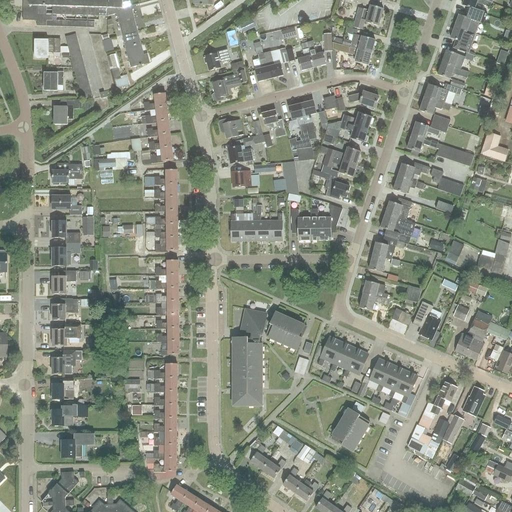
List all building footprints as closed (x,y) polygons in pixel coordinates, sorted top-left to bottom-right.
[(23,0),(23,21),(36,21),(36,26),(51,27),(51,15),(51,0),(23,0)] [(51,0),(51,15),(76,16),(75,0),(51,0)] [(75,0),(76,16),(100,16),(100,0),(75,0)] [(107,17),(107,16),(108,9),(114,9),(123,9),(131,6),(129,0),(126,0),(100,0),(100,16),(107,17)] [(480,0),(464,0),(462,6),(468,8),(466,13),(474,16),(476,13),(480,14),(479,18),(485,20),(487,14),(477,10),(474,9),(476,4),(482,6),(490,8),(491,4),(480,0)] [(108,9),(107,16),(116,14),(118,23),(134,19),(131,6),(123,9),(114,9),(108,9)] [(383,10),(370,6),(369,11),(358,8),(353,28),(362,30),(364,21),(366,21),(365,23),(379,27),(383,10)] [(480,14),(476,13),(474,16),(466,13),(464,18),(459,16),(454,27),(455,27),(475,34),(479,22),(478,22),(479,18),(480,14)] [(137,31),(134,19),(118,23),(121,35),(137,31)] [(285,31),(287,38),(300,35),(298,27),(285,31)] [(455,27),(451,39),(456,41),(453,48),(466,53),(469,54),(469,52),(475,34),(455,27)] [(125,48),(141,44),(137,31),(121,35),(125,48)] [(324,52),(332,52),(331,34),(323,35),(324,52)] [(343,40),(342,46),(371,53),(375,41),(354,35),(352,42),(343,40)] [(333,43),(342,46),(343,40),(332,37),(333,43)] [(103,43),(104,48),(106,52),(113,50),(110,39),(103,41),(103,43)] [(54,40),(54,43),(48,43),(48,41),(35,41),(35,58),(48,58),(48,53),(60,53),(60,40),(54,40)] [(256,55),(263,53),(260,42),(253,44),(256,55)] [(323,54),(316,56),(313,42),(307,43),(313,68),(326,65),(323,54)] [(300,71),(313,68),(307,43),(300,45),(304,59),(298,61),(300,71)] [(146,61),(141,44),(125,48),(130,66),(130,68),(144,64),(144,65),(147,65),(146,61)] [(342,46),(340,52),(348,54),(356,56),(354,63),(368,67),(371,53),(342,46)] [(282,64),(289,62),(286,51),(285,49),(279,51),(282,64)] [(286,51),(289,62),(295,61),(292,49),(286,51)] [(219,64),(230,62),(227,50),(217,53),(205,57),(205,59),(206,64),(207,64),(209,72),(220,69),(219,64)] [(471,62),(473,57),(466,54),(465,58),(446,51),(442,63),(461,69),(464,60),(471,62)] [(106,53),(95,56),(96,61),(107,58),(107,56),(106,53)] [(280,65),(274,66),(270,53),(264,54),(270,79),(283,76),(280,65)] [(107,56),(107,58),(108,64),(110,69),(110,70),(118,68),(114,54),(107,56)] [(270,79),(264,54),(258,56),(261,70),(255,71),(258,83),(270,79)] [(230,65),(232,71),(244,68),(242,62),(230,65)] [(437,76),(449,80),(451,74),(459,77),(459,76),(466,79),(468,73),(460,70),(461,69),(442,63),(437,76)] [(110,70),(111,74),(113,79),(113,80),(121,78),(118,68),(110,70)] [(223,79),(223,81),(212,84),(214,94),(213,95),(212,96),(213,102),(215,103),(224,101),(225,99),(225,97),(228,96),(226,86),(232,84),(233,86),(240,84),(241,84),(247,83),(244,71),(243,71),(238,72),(238,75),(234,76),(223,79)] [(63,87),(63,75),(59,75),(59,74),(45,74),(44,91),(58,91),(58,87),(63,87)] [(114,84),(115,89),(129,85),(127,77),(121,78),(113,80),(114,84)] [(464,84),(452,80),(450,86),(461,90),(462,90),(464,84)] [(489,82),(484,96),(493,99),(498,86),(489,82)] [(428,85),(424,98),(436,102),(437,101),(443,103),(444,103),(446,97),(448,92),(459,96),(461,90),(450,86),(445,84),(443,90),(441,89),(440,89),(428,85)] [(349,104),(360,101),(359,104),(375,109),(379,98),(363,93),(348,97),(349,104)] [(156,109),(166,107),(165,94),(154,95),(155,104),(149,105),(149,103),(142,103),(143,112),(156,110),(156,109)] [(329,97),(332,109),(337,108),(335,100),(334,96),(329,97)] [(332,109),(329,97),(323,99),(325,106),(323,106),(324,111),(332,109)] [(337,108),(338,112),(345,111),(342,98),(335,100),(337,108)] [(443,103),(437,101),(436,102),(424,98),(420,112),(432,116),(434,108),(441,111),(442,109),(449,111),(451,105),(444,103),(443,103)] [(143,112),(142,103),(142,99),(130,107),(131,113),(143,112)] [(68,108),(60,108),(54,108),(54,126),(68,126),(68,120),(73,120),(73,110),(82,110),(82,101),(69,101),(68,108)] [(315,132),(311,116),(316,114),(313,102),(302,104),(309,133),(315,132)] [(309,133),(302,104),(288,108),(292,121),(298,119),(302,138),(302,140),(303,145),(298,146),(296,141),(289,143),(294,162),(299,162),(296,150),(298,150),(301,150),(307,149),(312,148),(313,148),(309,133)] [(168,121),(166,107),(156,109),(156,110),(157,118),(151,118),(151,116),(145,117),(146,125),(158,124),(157,122),(168,121)] [(276,111),(262,115),(265,126),(273,124),(274,129),(282,127),(281,121),(278,122),(276,111)] [(321,125),(322,125),(327,124),(324,112),(318,113),(321,125)] [(343,116),(341,122),(342,122),(368,130),(372,118),(359,114),(356,120),(343,116)] [(435,116),(432,122),(448,127),(450,121),(435,116)] [(238,137),(237,132),(242,131),(239,120),(229,122),(229,121),(227,120),(220,122),(219,124),(221,132),(223,133),(224,133),(226,140),(238,137)] [(169,134),(168,121),(157,122),(158,124),(158,131),(153,132),(152,129),(147,130),(148,138),(159,137),(159,135),(169,134)] [(252,123),(256,137),(262,135),(259,122),(252,123)] [(341,131),(342,129),(352,133),(350,139),(363,143),(368,130),(342,122),(341,122),(337,123),(335,130),(341,131)] [(416,123),(412,135),(424,139),(426,132),(438,136),(439,132),(446,134),(448,127),(432,122),(430,129),(428,128),(428,127),(416,123)] [(333,129),(327,127),(324,135),(330,137),(333,129)] [(487,133),(480,155),(504,163),(508,150),(498,147),(501,137),(487,133)] [(171,148),(169,134),(159,135),(159,137),(160,144),(154,145),(154,142),(148,143),(149,152),(161,150),(161,149),(171,148)] [(263,137),(265,143),(266,148),(272,147),(269,135),(263,137)] [(412,135),(407,149),(419,154),(422,144),(429,146),(430,142),(424,139),(412,135)] [(259,136),(256,137),(242,140),(244,148),(261,143),(259,136)] [(135,150),(144,150),(143,138),(134,139),(135,150)] [(446,147),(440,145),(439,150),(436,156),(442,158),(446,147)] [(93,147),(94,156),(101,155),(100,146),(93,147)] [(240,147),(228,149),(230,164),(243,162),(243,163),(253,161),(251,148),(241,150),(240,147)] [(446,147),(442,158),(448,160),(451,149),(446,147)] [(173,161),(171,148),(161,149),(161,150),(162,157),(156,158),(155,156),(150,156),(151,165),(162,163),(162,162),(173,161)] [(307,149),(310,161),(315,160),(312,148),(307,149)] [(345,155),(337,153),(338,153),(328,149),(326,156),(356,165),(360,153),(347,148),(345,155)] [(301,150),(304,161),(310,161),(307,149),(301,150)] [(451,149),(448,160),(453,162),(457,151),(451,149)] [(296,150),(299,162),(304,161),(301,150),(298,150),(296,150)] [(457,151),(453,162),(459,164),(462,152),(457,151)] [(462,152),(459,164),(464,165),(468,154),(462,152)] [(468,154),(464,165),(470,167),(474,156),(468,154)] [(352,178),(356,165),(326,156),(323,166),(332,169),(334,164),(341,166),(339,174),(352,178)] [(115,159),(94,160),(95,172),(99,171),(99,169),(116,168),(115,159)] [(402,165),(398,177),(410,181),(412,173),(419,176),(420,172),(427,174),(429,168),(415,163),(413,168),(402,165)] [(50,177),(52,178),(52,184),(53,184),(53,186),(59,186),(59,184),(68,184),(68,180),(81,180),(81,165),(68,165),(68,171),(52,172),(50,173),(50,177)] [(254,166),(255,174),(273,172),(273,165),(254,166)] [(155,186),(166,186),(166,184),(177,184),(177,171),(165,171),(166,180),(160,180),(160,178),(155,178),(155,186)] [(320,171),(317,178),(327,181),(329,174),(320,171)] [(233,188),(251,187),(250,172),(232,173),(233,188)] [(405,195),(408,188),(414,190),(415,188),(422,190),(424,185),(417,182),(417,183),(410,181),(398,177),(393,191),(405,195)] [(437,190),(443,192),(447,180),(441,178),(437,190)] [(470,190),(477,192),(481,180),(473,178),(470,190)] [(447,180),(443,192),(449,194),(453,182),(447,180)] [(346,198),(349,188),(335,183),(335,184),(327,181),(325,189),(328,190),(326,196),(339,200),(340,196),(346,198)] [(453,182),(449,194),(454,196),(458,184),(453,182)] [(166,184),(166,186),(166,193),(160,193),(160,191),(155,191),(155,199),(166,199),(166,198),(177,197),(177,184),(166,184)] [(458,184),(454,196),(460,198),(464,186),(458,184)] [(81,216),(81,207),(71,207),(71,197),(52,197),(52,211),(70,211),(70,216),(81,216)] [(166,198),(166,199),(166,207),(160,207),(160,205),(155,205),(155,213),(166,213),(166,211),(177,211),(177,197),(166,198)] [(403,221),(404,220),(406,221),(412,203),(398,199),(396,204),(389,202),(385,214),(403,221)] [(438,202),(435,209),(450,214),(453,206),(438,202)] [(335,231),(342,210),(330,206),(330,219),(318,219),(318,210),(311,210),(311,219),(311,241),(331,241),(331,231),(335,231)] [(298,232),(298,242),(311,241),(311,219),(299,219),(299,210),(291,210),(291,232),(298,232)] [(166,211),(166,213),(166,220),(160,220),(160,218),(155,218),(155,225),(155,226),(166,226),(166,225),(178,224),(177,211),(166,211)] [(269,222),(270,242),(282,242),(282,214),(278,214),(278,222),(269,222)] [(385,214),(381,228),(386,230),(384,237),(404,243),(404,241),(406,236),(411,238),(415,224),(412,223),(412,222),(406,221),(404,220),(403,221),(385,214)] [(231,242),(244,242),(244,222),(235,222),(235,215),(231,215),(231,242)] [(244,222),(244,242),(257,242),(257,215),(253,215),(253,222),(244,222)] [(257,215),(257,242),(270,242),(269,222),(260,222),(260,215),(257,215)] [(94,231),(93,218),(83,218),(83,231),(94,231)] [(66,243),(80,243),(80,234),(66,234),(66,222),(52,222),(52,238),(66,238),(66,243)] [(166,225),(166,226),(166,233),(161,233),(161,231),(155,231),(155,238),(160,238),(160,239),(166,239),(166,238),(178,238),(178,224),(166,225)] [(133,234),(133,226),(123,226),(123,234),(133,234)] [(376,243),(372,256),(385,259),(391,260),(392,260),(393,254),(394,254),(395,247),(403,249),(404,243),(384,237),(381,244),(376,243)] [(167,251),(178,251),(178,238),(166,238),(166,239),(160,239),(161,245),(155,245),(155,253),(167,253),(167,251)] [(433,240),(432,248),(445,250),(446,242),(433,240)] [(463,246),(452,241),(450,247),(460,252),(463,246)] [(496,248),(507,251),(509,245),(498,241),(496,248)] [(458,257),(460,252),(450,247),(448,253),(458,257)] [(506,258),(507,251),(496,248),(495,254),(495,255),(506,258)] [(52,249),(52,266),(66,266),(66,265),(71,265),(71,254),(80,254),(80,249),(66,249),(52,249)] [(445,259),(455,263),(458,257),(448,253),(445,259)] [(492,265),(493,261),(494,259),(480,255),(478,261),(492,265)] [(493,261),(504,264),(506,258),(495,255),(494,259),(493,261)] [(372,256),(369,270),(382,273),(385,259),(372,256)] [(112,274),(122,274),(122,266),(141,265),(141,258),(112,259),(112,274)] [(167,275),(178,275),(178,261),(167,261),(167,270),(161,270),(161,268),(156,268),(156,277),(167,277),(167,275)] [(490,271),(492,267),(492,265),(478,261),(476,267),(490,271)] [(502,270),(504,264),(493,261),(492,265),(492,267),(502,270)] [(501,276),(502,270),(492,267),(490,271),(490,273),(501,276)] [(76,282),(76,271),(63,271),(63,277),(52,277),(52,294),(66,294),(66,282),(76,282)] [(88,281),(88,272),(80,272),(79,281),(88,281)] [(178,288),(178,275),(167,275),(167,277),(167,284),(161,284),(161,282),(156,282),(156,290),(167,290),(167,288),(178,288)] [(447,279),(444,285),(459,290),(461,284),(447,279)] [(366,282),(363,294),(382,299),(382,298),(387,299),(388,296),(383,294),(385,286),(366,282)] [(476,294),(479,286),(469,282),(466,291),(476,294)] [(408,286),(405,300),(418,303),(422,290),(408,286)] [(178,301),(178,288),(167,288),(167,290),(167,297),(162,297),(161,295),(156,295),(156,303),(167,303),(167,302),(178,301)] [(363,294),(359,309),(372,312),(374,303),(381,304),(389,306),(390,300),(387,299),(382,298),(382,299),(363,294)] [(78,300),(72,300),(72,299),(60,299),(59,305),(51,305),(52,320),(65,320),(65,314),(78,314),(78,300)] [(178,315),(178,301),(167,302),(167,303),(167,310),(162,311),(162,308),(156,308),(156,317),(167,316),(167,315),(178,315)] [(433,307),(422,302),(412,325),(413,325),(413,324),(422,327),(419,335),(431,341),(440,321),(429,316),(433,307)] [(464,321),(469,310),(457,305),(453,317),(464,321)] [(397,322),(401,312),(396,309),(391,319),(397,322)] [(266,314),(245,310),(241,331),(251,333),(250,339),(233,339),(232,390),(234,390),(234,394),(232,394),(232,406),(254,407),(254,395),(260,395),(260,390),(261,390),(262,345),(260,345),(260,335),(262,335),(266,314)] [(478,311),(474,319),(480,322),(489,326),(493,318),(478,311)] [(401,312),(397,322),(402,324),(407,314),(401,312)] [(303,326),(276,313),(270,325),(271,326),(266,337),(269,338),(296,351),(302,339),(301,339),(306,328),(303,326)] [(407,314),(402,324),(407,327),(412,316),(407,314)] [(178,328),(178,315),(167,315),(167,316),(167,324),(162,324),(162,321),(156,321),(156,328),(156,330),(167,330),(167,328),(178,328)] [(465,356),(473,340),(475,336),(474,336),(480,322),(474,319),(468,333),(466,336),(462,335),(454,351),(465,356)] [(483,340),(489,326),(480,322),(474,336),(475,336),(483,340)] [(81,340),(81,325),(65,325),(65,330),(52,330),(52,346),(65,346),(65,340),(81,340)] [(179,342),(178,328),(167,328),(167,330),(168,337),(162,337),(162,335),(156,335),(157,343),(168,343),(168,342),(179,342)] [(324,361),(333,364),(342,344),(330,338),(317,365),(322,367),(324,361)] [(473,340),(465,356),(477,361),(484,344),(473,340)] [(87,341),(87,351),(105,351),(105,341),(87,341)] [(309,341),(306,351),(312,353),(315,343),(309,341)] [(179,355),(179,342),(168,342),(168,343),(168,351),(161,351),(161,356),(168,356),(168,355),(179,355)] [(333,364),(330,371),(334,373),(337,366),(345,370),(355,349),(342,344),(333,364)] [(355,349),(345,370),(343,377),(347,378),(350,372),(359,376),(368,355),(355,349)] [(511,350),(511,351),(510,350),(508,354),(501,351),(497,361),(500,362),(497,370),(507,375),(510,367),(511,367),(511,350)] [(84,361),(84,352),(63,352),(63,358),(52,358),(52,374),(64,374),(64,375),(72,375),(72,367),(76,367),(76,361),(84,361)] [(302,356),(297,371),(306,374),(311,360),(302,356)] [(380,393),(383,387),(392,366),(379,360),(369,381),(378,385),(376,391),(380,393)] [(155,371),(154,380),(166,380),(166,378),(177,378),(177,364),(166,364),(166,374),(160,374),(160,371),(155,371)] [(392,399),(395,392),(404,372),(392,366),(383,387),(391,390),(388,397),(392,399)] [(404,372),(392,399),(401,403),(405,404),(417,377),(404,372)] [(176,391),(177,378),(166,378),(166,380),(165,387),(160,387),(160,385),(154,385),(154,393),(165,393),(165,391),(176,391)] [(52,400),(69,401),(69,391),(73,391),(73,380),(63,380),(62,385),(52,385),(52,400)] [(140,393),(140,381),(125,380),(125,393),(140,393)] [(441,409),(445,401),(450,403),(456,388),(445,383),(441,391),(440,391),(434,406),(441,409)] [(474,388),(469,398),(468,397),(462,412),(475,418),(484,396),(482,395),(483,392),(474,388)] [(176,405),(176,391),(165,391),(165,393),(165,400),(160,400),(160,398),(154,398),(154,406),(165,407),(165,405),(176,405)] [(441,409),(434,406),(428,403),(412,439),(407,447),(424,456),(432,438),(425,435),(428,430),(429,431),(436,415),(438,416),(441,409)] [(398,415),(405,418),(410,407),(403,404),(398,415)] [(176,418),(176,405),(165,405),(165,407),(165,414),(160,414),(160,411),(154,411),(154,420),(165,420),(165,418),(176,418)] [(84,418),(84,406),(63,406),(63,411),(50,411),(50,414),(51,414),(51,418),(52,418),(52,427),(63,427),(63,426),(72,426),(72,418),(84,418)] [(142,416),(142,406),(132,406),(132,416),(142,416)] [(359,417),(347,410),(332,436),(330,439),(341,446),(340,446),(352,453),(368,427),(367,427),(369,424),(359,418),(359,417)] [(386,425),(390,416),(382,413),(379,422),(386,425)] [(455,416),(442,440),(445,442),(452,445),(464,421),(455,416)] [(493,424),(507,431),(511,422),(497,416),(493,424)] [(176,432),(176,418),(165,418),(165,420),(165,427),(160,427),(160,425),(154,425),(154,433),(165,433),(165,432),(176,432)] [(432,460),(449,424),(440,420),(434,434),(424,456),(432,460)] [(478,434),(486,438),(491,428),(482,424),(478,434)] [(511,443),(511,433),(506,431),(502,439),(511,443)] [(176,445),(176,432),(165,432),(165,433),(165,440),(159,440),(159,438),(154,438),(154,446),(165,446),(165,445),(176,445)] [(75,459),(75,458),(82,458),(82,446),(94,446),(94,433),(75,433),(75,441),(62,441),(62,459),(75,459)] [(473,445),(482,448),(485,440),(477,436),(473,445)] [(303,446),(296,441),(290,449),(297,454),(303,446)] [(120,446),(120,458),(128,458),(128,445),(120,446)] [(176,458),(176,445),(165,445),(165,446),(165,454),(159,454),(159,452),(154,451),(154,460),(165,460),(165,458),(176,458)] [(250,462),(262,471),(269,462),(261,456),(266,449),(261,445),(256,453),(250,462)] [(305,458),(310,449),(305,446),(299,454),(305,458)] [(176,472),(176,458),(165,458),(165,460),(165,467),(159,467),(159,465),(153,465),(153,471),(148,470),(151,481),(167,479),(166,473),(166,472),(176,472)] [(269,462),(262,471),(274,479),(281,470),(286,463),(282,460),(277,467),(269,462)] [(450,461),(446,469),(453,473),(457,465),(450,461)] [(492,475),(497,465),(490,461),(485,472),(492,475)] [(511,471),(497,465),(492,475),(509,483),(511,475),(511,471)] [(295,494),(301,484),(294,479),(299,472),(294,468),(289,476),(283,485),(295,494)] [(113,497),(107,497),(107,504),(104,505),(99,501),(89,511),(82,511),(82,508),(77,508),(76,511),(68,511),(66,510),(66,507),(74,506),(74,500),(65,501),(65,498),(79,482),(74,478),(74,472),(61,473),(61,480),(42,501),(43,503),(43,506),(42,508),(46,511),(133,511),(120,499),(116,504),(113,504),(113,497)] [(347,479),(352,483),(357,475),(352,472),(347,479)] [(362,478),(357,475),(352,483),(356,486),(362,478)] [(475,489),(460,480),(455,489),(470,497),(475,489)] [(309,490),(301,484),(295,494),(307,502),(313,493),(314,493),(319,486),(315,483),(309,490)] [(182,502),(188,493),(176,486),(170,495),(178,500),(175,505),(173,504),(171,508),(176,511),(177,511),(183,503),(182,502)] [(476,488),(472,495),(484,502),(488,495),(476,488)] [(352,499),(363,506),(369,495),(358,489),(352,499)] [(315,508),(320,511),(330,511),(334,507),(326,502),(331,495),(327,491),(322,499),(315,508)] [(193,510),(199,500),(188,493),(182,502),(183,503),(189,507),(186,511),(185,510),(183,511),(193,511),(194,511),(193,510)] [(207,511),(210,507),(199,500),(193,510),(194,511),(196,511),(207,511)] [(481,511),(482,511),(469,503),(463,511),(481,511)]
